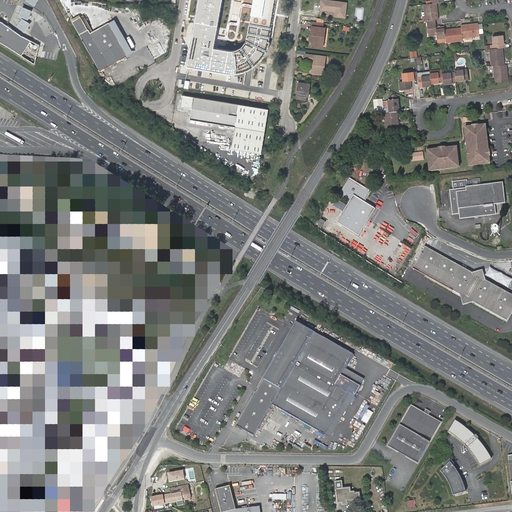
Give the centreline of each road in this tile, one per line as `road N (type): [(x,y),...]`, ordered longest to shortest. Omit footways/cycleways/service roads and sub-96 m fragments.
road 1 (tertiary): [(401,0),(340,137),(154,436)]
road 2 (unclassified): [(511,439),(422,389),(390,403),(352,460),(206,458),(154,436)]
road 3 (motorway): [(168,192),(511,397)]
road 4 (motorway): [(441,336),(212,197)]
road 5 (motorway): [(212,197),(0,63)]
road 6 (motorway): [(0,84),(168,192)]
road 7 (motorway): [(212,197),(82,97)]
road 8 (unclassified): [(297,0),(286,125)]
